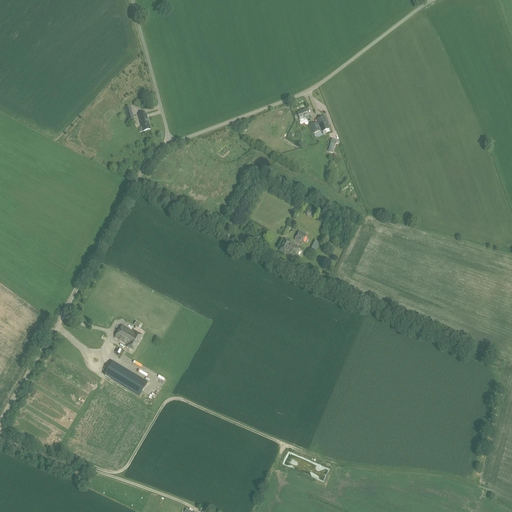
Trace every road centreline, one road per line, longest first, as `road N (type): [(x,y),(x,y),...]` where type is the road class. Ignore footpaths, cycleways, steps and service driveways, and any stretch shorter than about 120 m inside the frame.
road 1 (unclassified): [(0,422),(139,176),(170,144)]
road 2 (unclassified): [(170,144),(321,83),(429,0)]
road 3 (unclassified): [(170,144),(132,0)]
